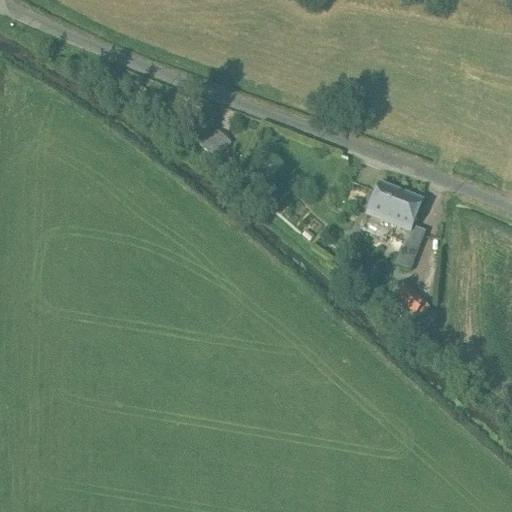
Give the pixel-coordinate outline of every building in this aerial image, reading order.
[(219,130),(202,145),(214,159),(232,145),(219,130)] [(422,207),(380,189),(369,217),(410,234),(411,234),(412,231),(422,207)] [(410,234),(369,217),(368,217),(362,232),(393,245),(392,248),(399,251),(400,250),(402,251),(410,234)] [(424,236),(424,235),(412,231),(411,234),(410,234),(403,251),(400,251),(394,267),(410,273),(424,236)] [(408,291),(402,298),(397,303),(409,315),(420,303),(408,291)] [(387,313),(394,320),(400,325),(409,315),(396,304),(387,313)] [(418,321),(427,311),(428,311),(427,310),(421,304),(411,314),(418,321)]
